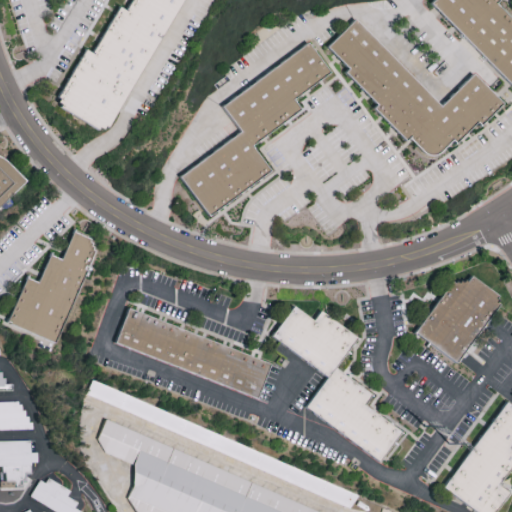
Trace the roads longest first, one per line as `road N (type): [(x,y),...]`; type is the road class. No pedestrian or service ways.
road 1 (tertiary): [(120,213),(210,257),(336,275),(442,254),(509,215)]
road 2 (tertiary): [(120,213),(42,137),(0,56)]
